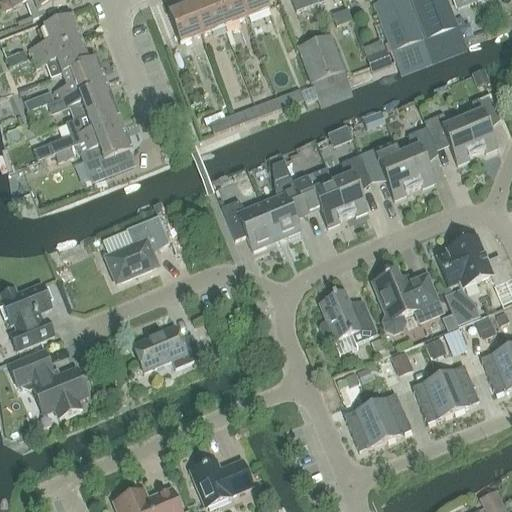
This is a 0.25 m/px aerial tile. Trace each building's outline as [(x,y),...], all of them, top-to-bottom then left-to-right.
[(63,0),(11,0),(9,1),(13,10),(33,3),(38,16),(66,6),(63,0)] [(202,38),(224,29),(212,0),(211,0),(190,8),(202,38)] [(212,0),(224,29),(247,21),(238,0),(212,0)] [(238,0),(247,21),(250,19),(252,25),(259,23),(258,17),(269,12),(264,0),(238,0)] [(319,7),(316,0),(290,0),(291,0),(296,15),(319,7)] [(391,56),(423,44),(406,0),(394,0),(373,8),(391,56)] [(409,0),(425,43),(457,31),(445,0),(409,0)] [(0,10),(1,12),(5,14),(12,11),(8,2),(0,5),(0,10)] [(206,50),(202,38),(190,8),(168,17),(179,47),(191,42),(195,54),(206,50)] [(336,30),(351,24),(346,12),(331,18),(336,30)] [(33,62),(80,44),(71,20),(44,31),(49,45),(29,53),(33,62)] [(311,87),(343,75),(330,39),(298,51),(311,87)] [(46,68),(50,80),(89,65),(80,44),(33,62),(36,71),(46,68)] [(372,74),(391,67),(385,53),(366,60),(372,74)] [(23,54),(5,61),(9,71),(27,64),(23,54)] [(96,63),(89,65),(50,80),(51,82),(62,78),(66,90),(54,95),(58,104),(105,86),(96,63)] [(105,86),(58,104),(61,114),(81,106),(86,119),(114,108),(105,86)] [(256,109),(260,120),(281,111),(278,102),(269,105),(264,91),(251,97),(256,109)] [(278,102),(281,111),(302,103),(299,94),(278,102)] [(39,100),(43,110),(47,108),(54,105),(50,96),(39,100)] [(472,119),(462,123),(476,158),(484,155),(485,157),(498,152),(487,127),(500,122),(490,98),(471,106),(472,119)] [(71,140),(75,149),(123,131),(114,108),(86,119),(91,132),(71,140)] [(233,119),(237,128),(260,120),(256,109),(233,119)] [(213,137),(237,128),(233,119),(225,122),(222,114),(203,122),(206,128),(209,127),(213,137)] [(476,158),(462,123),(451,128),(442,118),(423,125),(426,132),(434,149),(446,144),(457,169),(470,164),(469,161),(476,158)] [(131,154),(123,131),(75,149),(79,158),(98,151),(104,164),(131,154)] [(409,154),(398,158),(413,193),(420,190),(421,192),(435,187),(424,162),(437,157),(434,149),(426,132),(408,139),(409,154)] [(70,152),(55,158),(59,167),(74,161),(70,152)] [(359,159),(370,185),(383,179),(393,204),(406,199),(405,196),(413,193),(398,158),(387,163),(378,152),(359,159)] [(357,190),(370,185),(359,159),(341,167),(343,182),(332,186),(346,221),(354,218),(355,220),(368,215),(357,190)] [(260,208),(274,241),(285,236),(287,240),(300,235),(293,220),(303,216),(304,219),(306,218),(284,164),(271,170),(276,202),(260,208)] [(326,173),(293,187),(304,212),(316,207),(327,232),(340,227),(338,224),(346,221),(332,186),(326,173)] [(260,208),(246,214),(238,204),(221,211),(235,244),(246,240),(252,255),(264,249),(263,246),(274,241),(260,208)] [(132,249),(105,261),(116,287),(157,270),(150,254),(169,247),(158,220),(126,234),(132,249)] [(465,246),(467,250),(437,262),(449,291),(460,286),(462,291),(491,280),(495,290),(509,284),(499,261),(487,266),(476,241),(465,246)] [(404,326),(401,320),(414,315),(419,326),(441,317),(426,279),(405,288),(400,289),(395,275),(387,278),(386,276),(383,278),(384,281),(372,286),(386,319),(383,326),(386,334),(394,337),(401,334),(404,326)] [(53,340),(46,323),(42,325),(39,318),(51,313),(41,288),(16,299),(14,293),(0,298),(0,299),(2,304),(0,305),(10,329),(13,328),(16,335),(9,338),(16,355),(53,340)] [(332,302),(318,308),(325,325),(320,327),(319,331),(324,343),(328,345),(332,343),(339,360),(358,352),(356,347),(377,338),(366,312),(354,317),(345,294),(331,300),(332,302)] [(446,343),(465,340),(462,322),(443,325),(446,343)] [(175,372),(200,361),(193,340),(180,346),(176,335),(137,352),(144,371),(170,360),(175,372)] [(412,353),(409,341),(391,346),(397,368),(415,363),(412,353)] [(511,392),(511,366),(506,352),(480,363),(495,399),(511,392)] [(87,404),(76,377),(58,384),(53,382),(44,360),(8,374),(16,393),(19,392),(20,395),(28,398),(32,397),(34,402),(33,403),(33,406),(33,410),(35,413),(38,415),(39,415),(41,422),(54,416),(58,426),(79,418),(75,408),(87,404)] [(464,369),(438,380),(453,417),(479,406),(464,369)] [(453,417),(438,380),(412,390),(427,427),(453,417)] [(396,397),(370,407),(384,445),(411,434),(396,397)] [(384,445),(370,407),(343,418),(358,455),(384,445)] [(190,475),(205,511),(231,501),(230,500),(252,490),(242,465),(220,474),(215,464),(190,475)] [(178,511),(171,493),(147,503),(143,494),(113,506),(115,511),(178,511)] [(501,511),(493,496),(480,502),(485,511),(501,511)]
